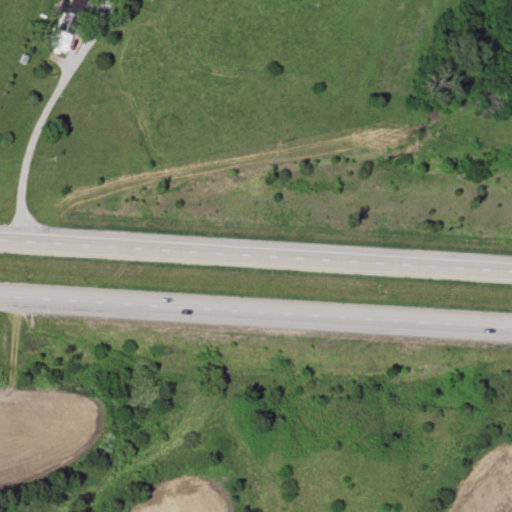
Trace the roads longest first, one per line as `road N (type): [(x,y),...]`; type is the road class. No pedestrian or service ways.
road 1 (trunk): [(0,289),(511,321)]
road 2 (trunk): [(511,263),(0,237)]
